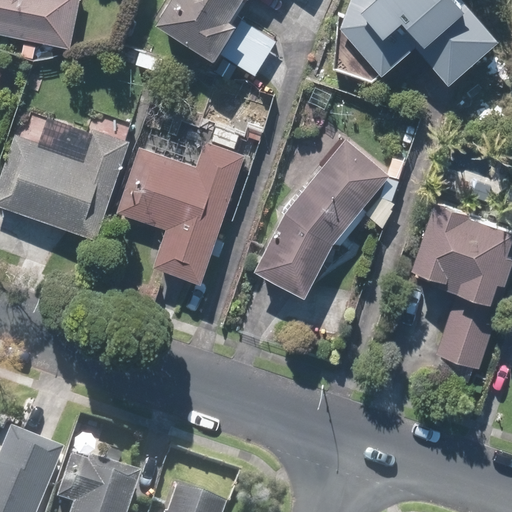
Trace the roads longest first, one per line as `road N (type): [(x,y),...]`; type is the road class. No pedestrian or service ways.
road 1 (residential): [(356,434),(0,318)]
road 2 (residential): [(511,491),(356,434)]
